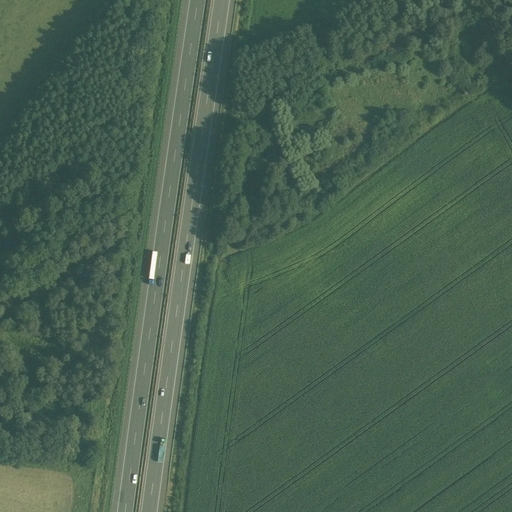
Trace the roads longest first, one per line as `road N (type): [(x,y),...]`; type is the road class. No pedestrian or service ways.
road 1 (motorway): [(148,511),(221,0)]
road 2 (motorway): [(196,0),(124,511)]
